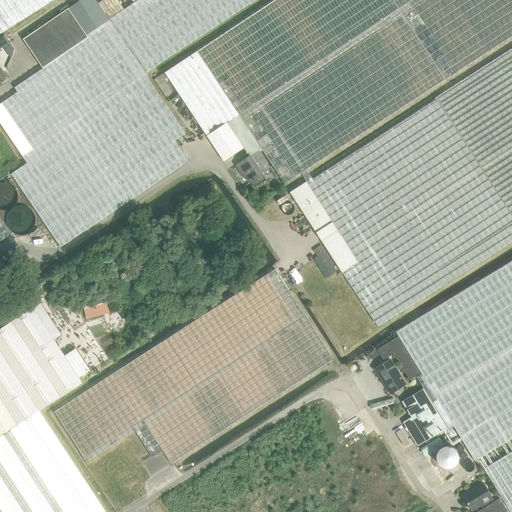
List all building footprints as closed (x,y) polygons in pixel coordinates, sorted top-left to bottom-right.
[(0,0),(0,32),(0,33),(1,34),(43,6),(52,0),(131,0),(133,2),(135,0),(0,0)] [(138,0),(124,10),(87,35),(89,37),(43,68),(14,88),(17,94),(0,104),(0,124),(26,163),(10,174),(29,202),(60,247),(120,207),(186,162),(172,142),(184,135),(143,75),(170,57),(229,18),(255,0),(138,0)] [(23,39),(43,68),(89,37),(87,35),(124,10),(116,0),(103,0),(98,4),(94,0),(80,0),(68,9),(23,39)] [(258,154),(260,152),(262,151),(283,185),(317,163),(426,93),(511,37),(511,0),(273,0),(267,4),(195,52),(254,140),(243,148),(248,157),(257,152),(258,154)] [(0,48),(9,43),(4,35),(0,37),(0,48)] [(511,48),(486,66),(306,182),(359,263),(342,274),(378,329),(467,271),(511,242),(511,48)] [(223,161),(243,148),(254,140),(195,52),(163,73),(183,102),(209,141),(223,161)] [(270,169),(260,152),(258,154),(257,152),(248,157),(235,165),(242,176),(244,175),(249,183),(252,181),(255,187),(265,181),(261,174),(270,169)] [(335,262),(342,274),(359,263),(306,182),(289,193),(335,262)] [(7,210),(12,207),(16,203),(18,198),(17,193),(15,188),(11,184),(6,183),(0,183),(0,209),(2,210),(7,210)] [(286,195),(276,201),(279,205),(289,199),(286,195)] [(281,212),(284,214),(287,215),(290,215),(293,212),(294,209),(293,206),(291,203),(288,202),(284,203),(282,205),(281,208),(281,212)] [(11,231),(15,234),(21,235),(26,233),(30,230),(33,225),(34,220),(33,215),(30,210),(25,207),(20,207),(14,208),(10,211),(7,216),(6,221),(7,226),(11,231)] [(0,237),(8,232),(0,220),(0,237)] [(511,260),(480,280),(396,332),(421,374),(416,377),(417,378),(423,388),(448,428),(449,430),(454,427),(467,448),(474,461),(511,438),(511,260)] [(113,373),(54,412),(77,448),(86,462),(107,448),(134,431),(146,448),(151,457),(163,450),(172,464),(197,448),(329,364),(329,363),(333,361),(334,360),(305,315),(277,271),(273,270),(113,373)] [(107,302),(86,308),(88,315),(109,309),(107,302)] [(39,303),(0,328),(0,511),(105,511),(39,411),(82,383),(79,377),(89,370),(75,349),(65,356),(54,340),(61,336),(39,303)] [(398,337),(377,350),(383,360),(394,354),(409,380),(420,374),(398,337)] [(375,350),(368,354),(371,359),(378,356),(375,350)] [(390,394),(405,385),(389,359),(374,369),(390,394)] [(423,388),(402,401),(407,411),(411,417),(403,422),(417,446),(426,441),(437,435),(448,428),(423,388)] [(400,430),(395,433),(404,446),(409,443),(400,430)] [(508,511),(511,511),(511,450),(501,458),(483,469),(508,511)] [(482,507),(493,500),(483,483),(463,495),(470,508),(479,502),(482,507)] [(500,511),(494,501),(476,511),(500,511)]
